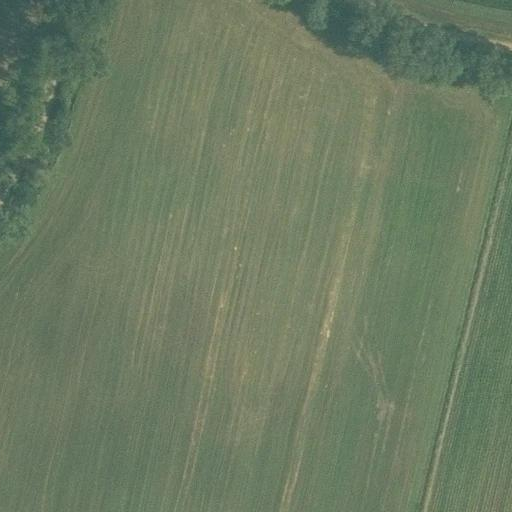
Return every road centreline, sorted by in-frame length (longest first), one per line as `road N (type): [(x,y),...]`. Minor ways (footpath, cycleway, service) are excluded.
road 1 (track): [(75,0),(44,104),(0,196)]
road 2 (track): [(511,51),(409,24),(363,0)]
